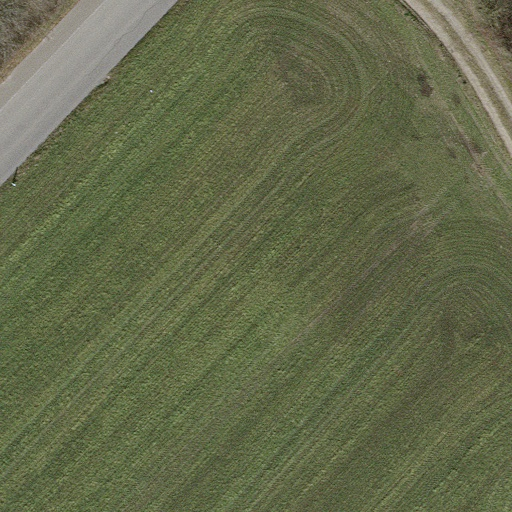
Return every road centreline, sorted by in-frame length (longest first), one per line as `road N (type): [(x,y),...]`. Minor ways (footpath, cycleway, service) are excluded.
road 1 (tertiary): [(0,145),(137,0)]
road 2 (track): [(425,0),(461,32),(511,119)]
